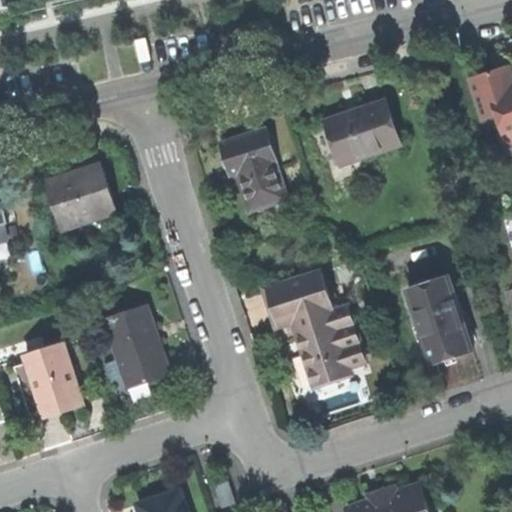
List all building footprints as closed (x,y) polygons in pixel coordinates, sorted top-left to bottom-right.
[(504,130),(511,127),(511,80),(491,88),(504,130)] [(326,120),(340,165),(400,145),(386,101),(355,111),(326,120)] [(252,213),(286,200),(271,162),(274,161),(263,132),(220,149),(228,169),(235,166),(241,183),(252,213)] [(65,230),(117,213),(103,165),(78,172),(49,182),(65,230)] [(0,245),(26,239),(13,191),(0,194),(0,245)] [(300,325),(303,334),(353,318),(349,306),(336,311),(323,271),(269,289),(276,309),(282,326),(295,322),(296,326),(300,325)] [(455,359),(476,352),(475,350),(473,350),(467,333),(469,332),(455,291),(453,291),(449,279),(451,278),(450,276),(408,290),(434,366),(455,359)] [(149,307),(106,321),(118,358),(121,357),(132,390),(170,378),(166,364),(160,366),(154,347),(148,332),(155,329),(149,307)] [(351,368),(367,363),(353,318),(303,334),(300,335),(317,387),(354,376),(351,368)] [(80,389),(76,390),(71,372),(73,371),(66,346),(28,358),(30,363),(17,369),(32,415),(45,411),(48,418),(65,413),(85,407),(80,389)] [(223,509),(238,505),(231,483),(216,488),(223,509)] [(348,509),(348,511),(429,511),(422,486),(382,499),(348,509)] [(189,511),(183,493),(140,506),(141,511),(189,511)]
